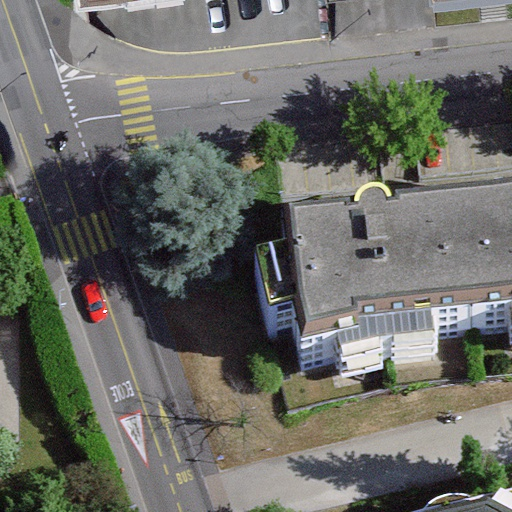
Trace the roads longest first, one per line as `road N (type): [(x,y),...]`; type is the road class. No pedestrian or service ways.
road 1 (residential): [(44,127),(511,69)]
road 2 (tertiary): [(44,127),(179,511)]
road 3 (tertiary): [(0,0),(44,127)]
